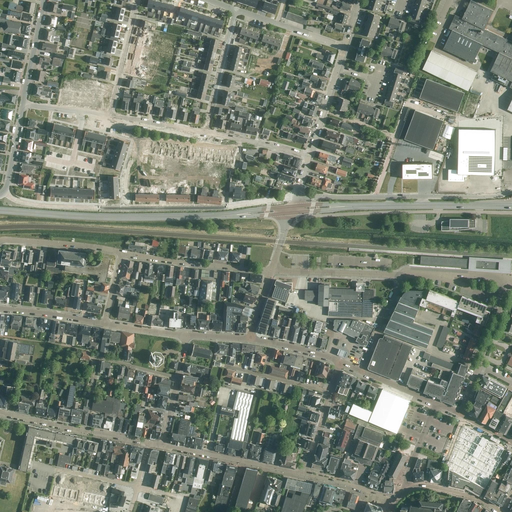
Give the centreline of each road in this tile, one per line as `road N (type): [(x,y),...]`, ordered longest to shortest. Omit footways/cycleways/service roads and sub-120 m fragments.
road 1 (residential): [(4,193),(26,203),(87,207),(226,207),(295,197)]
road 2 (primary): [(236,214),(0,210)]
road 3 (unclassified): [(295,197),(511,191)]
road 4 (residential): [(272,270),(122,252)]
road 5 (residential): [(162,445),(305,474)]
road 6 (primary): [(344,206),(486,205)]
road 7 (residential): [(400,276),(272,270)]
road 8 (residential): [(205,131),(236,9)]
road 9 (residential): [(0,241),(122,252)]
